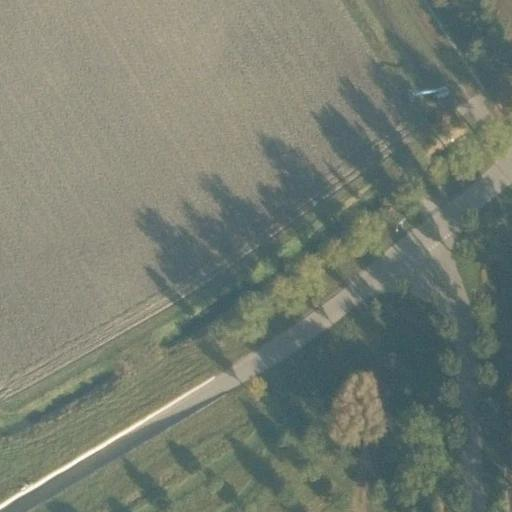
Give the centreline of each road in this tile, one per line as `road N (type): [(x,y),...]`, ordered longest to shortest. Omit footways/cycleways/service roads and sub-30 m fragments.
road 1 (tertiary): [(412,249),(219,387),(14,511)]
road 2 (tertiary): [(473,511),(465,344),(448,298),(412,249)]
road 3 (tertiary): [(412,249),(511,168)]
road 4 (track): [(401,0),(471,106)]
